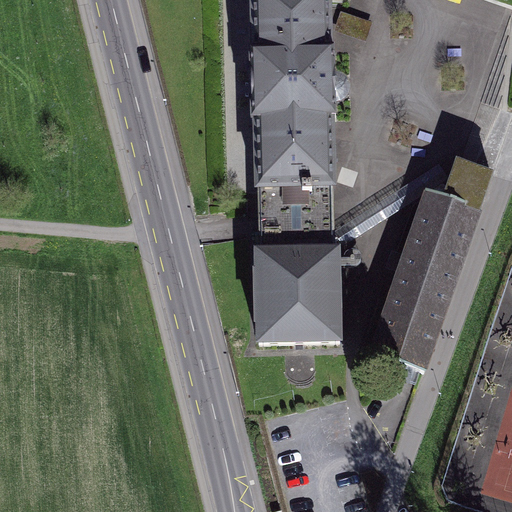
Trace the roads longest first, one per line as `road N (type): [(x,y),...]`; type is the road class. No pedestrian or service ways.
road 1 (residential): [(238,511),(115,0)]
road 2 (residential): [(511,161),(385,511)]
